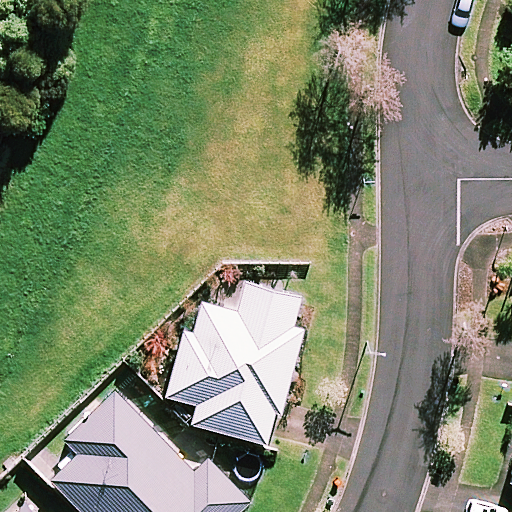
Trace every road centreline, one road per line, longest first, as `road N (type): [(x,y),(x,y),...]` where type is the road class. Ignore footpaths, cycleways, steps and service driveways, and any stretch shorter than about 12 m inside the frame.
road 1 (residential): [(415,178),(410,425),(387,511)]
road 2 (residential): [(432,0),(420,39),(415,178)]
